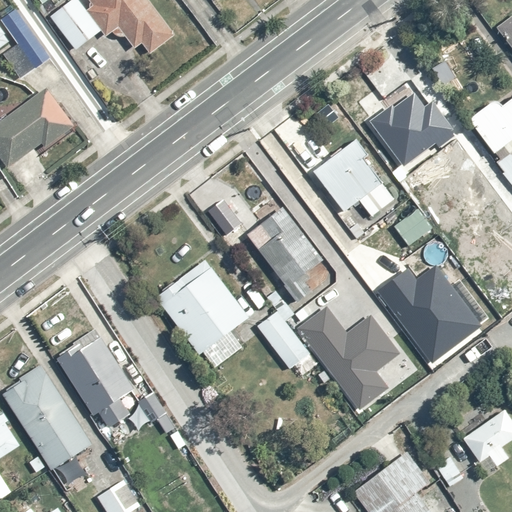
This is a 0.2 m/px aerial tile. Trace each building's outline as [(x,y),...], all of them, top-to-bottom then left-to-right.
[(104,29),(89,9),(81,0),(71,0),(51,16),(76,50),(104,29)] [(178,35),(151,0),(91,0),(95,4),(89,9),(104,29),(109,36),(119,29),(144,61),(178,35)] [(49,59),(13,7),(0,15),(0,16),(17,41),(1,52),(20,79),(49,59)] [(511,11),(495,26),(511,46),(511,11)] [(0,47),(10,41),(0,25),(0,47)] [(0,119),(0,160),(5,169),(45,144),(48,149),(77,131),(49,88),(0,119)] [(366,125),(412,192),(426,182),(411,160),(436,143),(440,148),(457,136),(432,100),(425,105),(415,91),(366,125)] [(511,138),(511,100),(501,108),(495,99),(469,118),(493,152),(511,138)] [(360,200),(373,217),(378,213),(383,220),(402,206),(366,157),(369,155),(356,138),(313,170),(345,211),(360,200)] [(511,152),(497,163),(511,184),(511,152)] [(502,187),(488,167),(462,185),(476,206),(502,187)] [(227,200),(209,213),(225,235),(243,221),(227,200)] [(246,229),(300,301),(318,288),(306,272),(322,259),(291,218),(280,203),(246,229)] [(158,297),(200,353),(202,352),(214,368),(230,356),(244,346),(232,329),(250,316),(208,260),(158,297)] [(465,319),(447,294),(411,321),(429,348),(465,319)] [(295,317),(280,298),(270,306),(274,312),(257,325),(290,367),(309,352),(287,323),(295,317)] [(134,388),(99,334),(59,359),(94,414),(134,388)] [(92,443),(42,366),(3,391),(53,468),(92,443)] [(138,402),(151,423),(158,418),(180,451),(193,443),(158,389),(138,402)] [(467,437),(485,463),(511,443),(511,410),(509,406),(467,437)] [(8,424),(12,421),(6,411),(1,413),(0,410),(0,457),(20,445),(8,424)] [(432,453),(452,485),(467,475),(465,470),(468,468),(451,441),(432,453)] [(359,491),(373,511),(454,511),(411,453),(359,491)] [(0,498),(11,491),(0,473),(0,498)] [(129,511),(141,504),(125,479),(98,496),(107,511),(129,511)] [(461,490),(477,511),(479,511),(490,503),(473,481),(461,490)]
